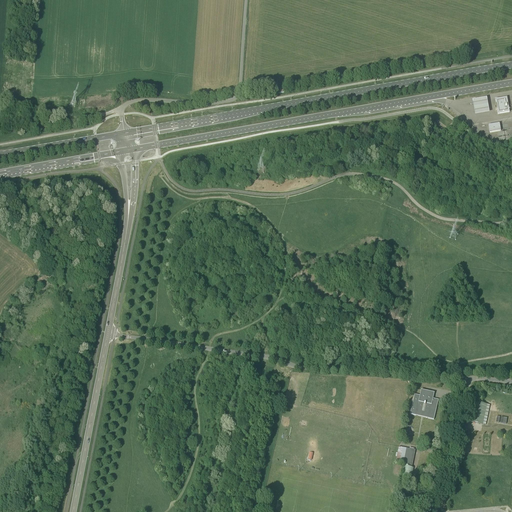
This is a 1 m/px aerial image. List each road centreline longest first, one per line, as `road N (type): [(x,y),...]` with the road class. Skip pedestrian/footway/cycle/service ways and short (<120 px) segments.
road 1 (primary): [(511,64),(124,133)]
road 2 (primary): [(132,149),(511,82)]
road 3 (unclassified): [(467,378),(309,368),(108,332)]
road 4 (unclassified): [(124,133),(121,114),(133,100),(235,98),(245,0)]
road 5 (secondary): [(73,511),(108,332)]
road 6 (track): [(285,362),(255,511)]
road 7 (residential): [(438,511),(467,378)]
road 8 (primary): [(124,133),(0,154)]
road 9 (primary): [(0,173),(120,151)]
